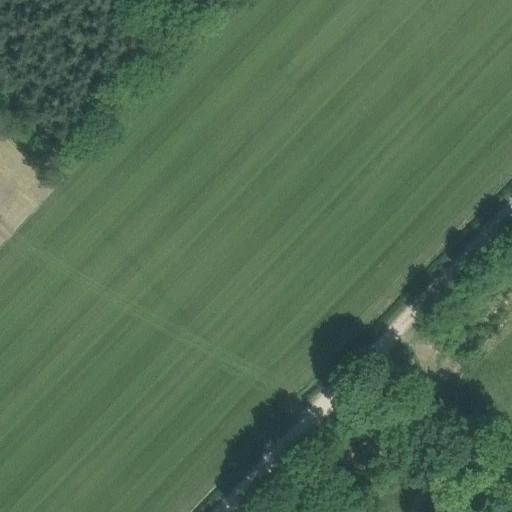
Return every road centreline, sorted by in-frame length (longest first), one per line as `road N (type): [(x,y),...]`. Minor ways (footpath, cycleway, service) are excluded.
road 1 (track): [(223,511),(375,349)]
road 2 (track): [(375,349),(511,207)]
